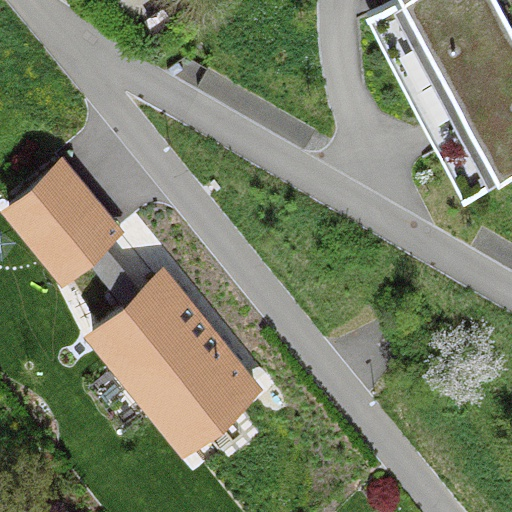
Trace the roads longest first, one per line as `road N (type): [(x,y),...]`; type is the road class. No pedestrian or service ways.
road 1 (residential): [(48,18),(109,105),(438,511)]
road 2 (residential): [(511,293),(127,79),(48,18)]
